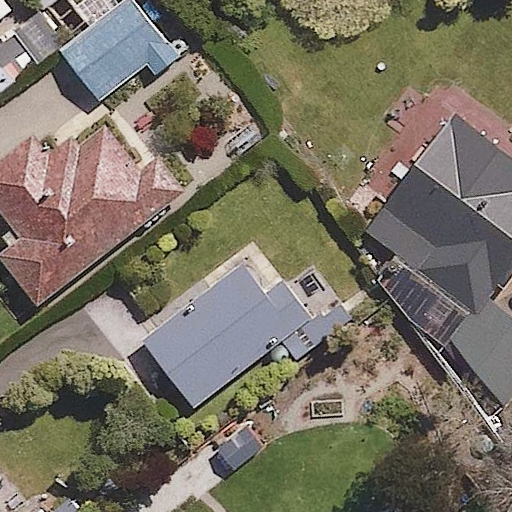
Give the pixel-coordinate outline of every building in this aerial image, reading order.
[(0,0),(0,23),(17,11),(7,0),(0,0)] [(61,0),(37,0),(46,12),(61,0)] [(70,51),(105,100),(153,66),(160,76),(183,60),(141,0),(70,51)] [(0,95),(17,84),(0,60),(0,95)] [(450,348),(456,341),(487,365),(481,372),(511,397),(511,312),(496,300),(511,279),(511,152),(468,117),(377,231),(418,265),(390,300),(450,348)] [(0,172),(0,199),(22,228),(11,237),(18,247),(7,255),(46,305),(172,207),(112,129),(62,168),(41,140),(0,172)] [(304,360),(352,322),(310,268),(288,285),(265,256),(153,344),(203,407),(288,340),(304,360)] [(321,364),(289,386),(308,412),(340,391),(321,364)] [(409,511),(403,503),(391,511),(409,511)]
